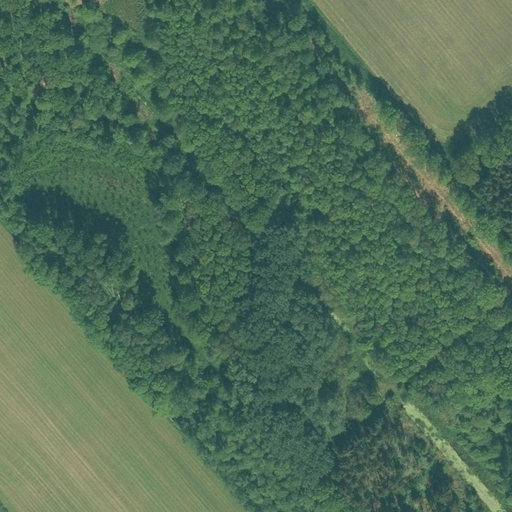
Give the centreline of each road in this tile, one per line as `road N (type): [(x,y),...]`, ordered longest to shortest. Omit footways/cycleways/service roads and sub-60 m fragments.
road 1 (track): [(355,511),(245,381),(278,227),(214,142),(0,93)]
road 2 (track): [(511,433),(202,312),(191,279),(161,0)]
road 3 (track): [(505,298),(351,114),(253,189)]
road 4 (track): [(310,460),(511,293)]
